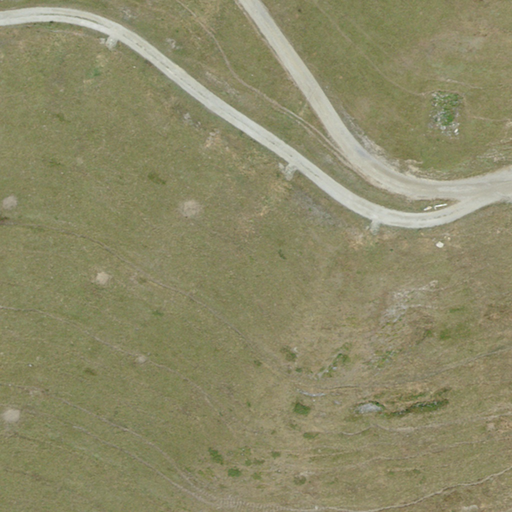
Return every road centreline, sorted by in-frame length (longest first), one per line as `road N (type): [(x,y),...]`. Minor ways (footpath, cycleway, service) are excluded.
road 1 (track): [(511,185),(434,216),(372,214),(336,196),(124,35),(68,15),(0,21)]
road 2 (track): [(248,0),(347,149),(404,189),(511,189)]
